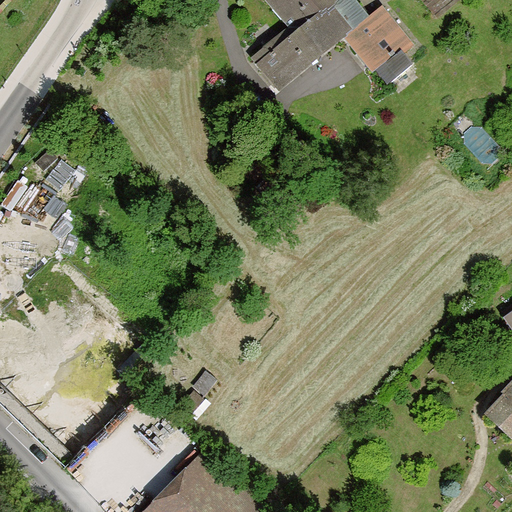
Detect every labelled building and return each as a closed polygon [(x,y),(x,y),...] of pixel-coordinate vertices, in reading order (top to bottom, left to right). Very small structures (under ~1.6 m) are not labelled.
[(328,12),(344,0),(266,0),(291,29),(297,24),(303,30),(328,12)] [(370,22),(351,0),(344,0),(328,12),(344,32),(373,66),(388,53),(393,59),(410,45),(383,11),(370,22)] [(336,38),(344,32),(328,12),(303,30),(297,24),(291,29),(255,58),(278,86),(336,38)] [(55,144),(39,158),(52,173),(47,176),(57,188),(78,170),(55,144)] [(511,392),(490,415),(511,434),(511,392)] [(260,511),(204,457),(168,494),(149,511),(260,511)]
